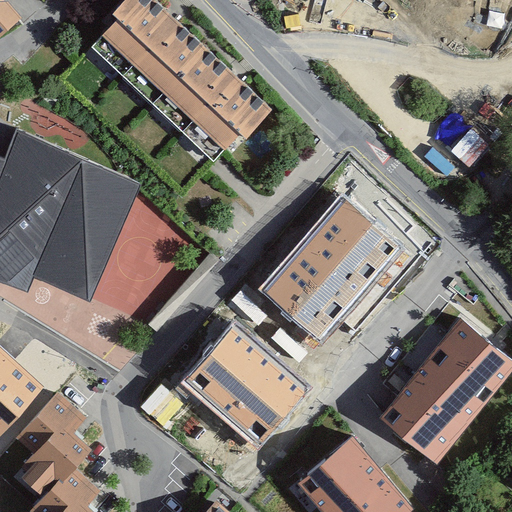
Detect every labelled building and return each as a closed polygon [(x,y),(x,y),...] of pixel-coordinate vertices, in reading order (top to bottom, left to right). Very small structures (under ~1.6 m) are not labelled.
[(8,0),(0,0),(0,41),(25,22),(8,0)] [(151,0),(120,0),(83,38),(211,163),(263,110),(151,0)] [(7,166),(0,163),(0,282),(29,295),(36,277),(91,300),(139,185),(20,136),(7,166)] [(326,206),(265,271),(329,329),(389,264),(326,206)] [(434,457),(511,363),(511,357),(460,315),(379,411),(434,457)] [(0,343),(0,432),(44,383),(0,343)] [(82,407),(58,387),(18,434),(33,447),(21,461),(48,483),(30,504),(39,511),(106,511),(89,498),(102,483),(76,461),(94,439),(71,420),(82,407)] [(309,491),(327,511),(405,511),(411,508),(358,448),(309,491)] [(225,511),(197,492),(183,511),(225,511)]
